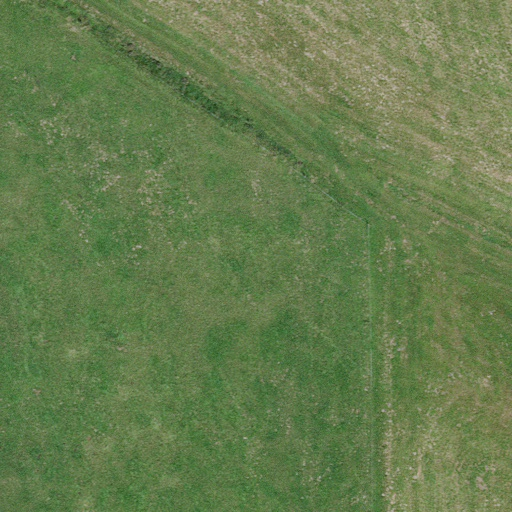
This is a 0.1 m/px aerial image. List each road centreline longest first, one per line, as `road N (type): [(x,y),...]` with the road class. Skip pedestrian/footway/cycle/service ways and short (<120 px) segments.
road 1 (track): [(91,0),(340,175),(336,511)]
road 2 (track): [(340,175),(511,261)]
